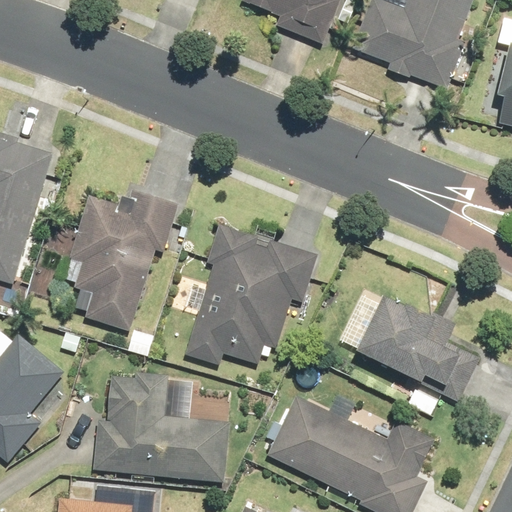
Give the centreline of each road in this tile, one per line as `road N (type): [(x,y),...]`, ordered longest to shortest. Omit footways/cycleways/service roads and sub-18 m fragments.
road 1 (residential): [(390,180),(0,26)]
road 2 (residential): [(511,254),(390,180)]
road 3 (residential): [(390,180),(511,207)]
